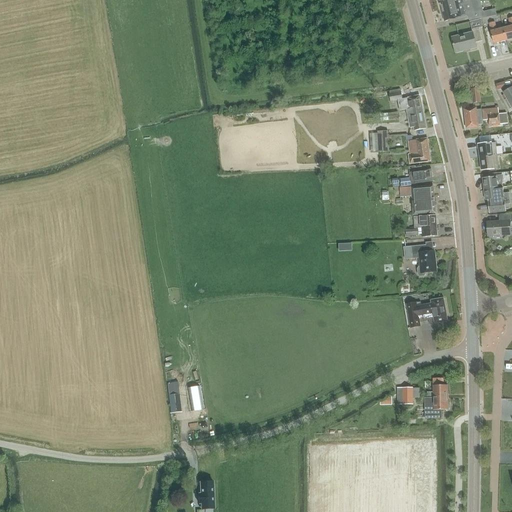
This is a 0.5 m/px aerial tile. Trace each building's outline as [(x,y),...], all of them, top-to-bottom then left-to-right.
[(438,0),(440,6),(441,6),(442,9),(479,0),(438,0)] [(479,0),(442,9),(445,21),(466,16),(470,22),(481,19),(496,16),(495,10),(483,13),(479,0)] [(511,39),(511,17),(508,18),(510,26),(503,28),(506,40),(511,39)] [(483,27),(481,19),(470,22),(473,32),(452,37),(456,53),(477,48),(476,43),(482,41),(479,28),(483,27)] [(489,23),(491,31),(493,43),(506,40),(503,28),(496,30),(494,22),(489,23)] [(497,90),(504,88),(503,82),(495,83),(497,90)] [(502,96),(505,100),(504,100),(509,110),(511,108),(511,87),(503,93),(504,94),(502,96)] [(471,89),(472,102),(472,104),(481,103),(479,88),(471,89)] [(398,101),(400,111),(406,110),(422,107),(420,96),(408,98),(403,99),(401,92),(389,94),(391,102),(398,101)] [(509,123),(507,113),(499,114),(498,106),(496,106),(496,108),(482,110),(484,121),(488,120),(489,126),(509,123)] [(406,110),(407,110),(410,128),(414,127),(415,131),(426,129),(422,107),(406,110)] [(483,123),(481,113),(481,109),(476,110),(476,108),(464,109),(466,128),(478,127),(478,124),(483,123)] [(379,152),(389,151),(388,131),(378,132),(379,152)] [(410,164),(430,161),(429,150),(427,139),(409,141),(410,155),(409,155),(410,164)] [(480,144),(478,144),(480,157),(497,156),(496,143),(492,144),(491,143),(480,144)] [(497,156),(480,157),(481,171),(494,169),(494,168),(498,168),(497,156)] [(409,179),(400,180),(401,187),(411,186),(411,184),(433,181),(431,169),(408,172),(409,179)] [(483,178),(484,189),(503,187),(508,186),(508,183),(502,183),(502,179),(496,177),(483,178)] [(433,186),(411,187),(399,188),(400,198),(412,197),(414,215),(436,213),(433,186)] [(504,193),(503,187),(484,189),(486,200),(487,200),(489,213),(506,211),(506,208),(509,208),(508,203),(511,203),(509,192),(504,193)] [(500,235),(511,235),(510,222),(511,222),(511,213),(499,214),(499,222),(487,222),(488,236),(500,235)] [(436,215),(414,217),(415,228),(418,228),(422,228),(425,228),(425,226),(437,226),(436,215)] [(437,236),(437,226),(425,226),(425,228),(422,228),(422,237),(437,236)] [(420,258),(421,267),(418,267),(417,269),(418,275),(420,277),(424,276),(426,275),(425,273),(436,272),(434,252),(427,252),(426,245),(404,247),(405,259),(420,258)] [(421,302),(407,304),(411,328),(420,326),(420,322),(428,321),(429,323),(430,325),(432,325),(435,325),(435,324),(448,321),(445,304),(444,298),(431,300),(431,304),(421,305),(421,302)] [(444,385),(443,378),(433,379),(434,392),(427,392),(427,398),(448,398),(448,385),(444,385)] [(179,394),(178,394),(177,386),(166,387),(167,396),(169,395),(171,413),(181,412),(179,394)] [(203,410),(199,386),(186,388),(190,412),(203,410)] [(403,388),(403,405),(413,405),(413,398),(413,388),(403,388)] [(427,398),(425,398),(425,419),(442,419),(441,410),(448,410),(448,398),(427,398)] [(214,509),(212,481),(200,482),(201,494),(198,494),(198,504),(199,504),(199,507),(202,507),(202,510),(214,509)]
